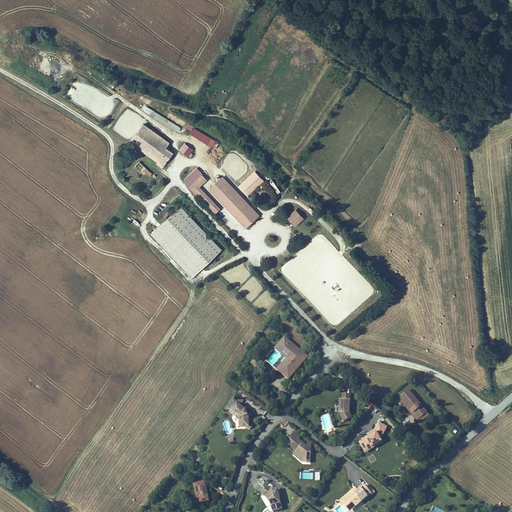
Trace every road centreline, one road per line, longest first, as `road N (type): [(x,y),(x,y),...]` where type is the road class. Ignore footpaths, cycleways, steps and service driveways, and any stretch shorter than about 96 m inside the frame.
road 1 (track): [(0,69),(107,136),(112,176),(138,200),(153,203),(174,178)]
road 2 (unclassified): [(174,178),(328,343),(326,362)]
road 3 (track): [(491,416),(433,371),(330,349)]
road 4 (tertiary): [(511,397),(398,511)]
